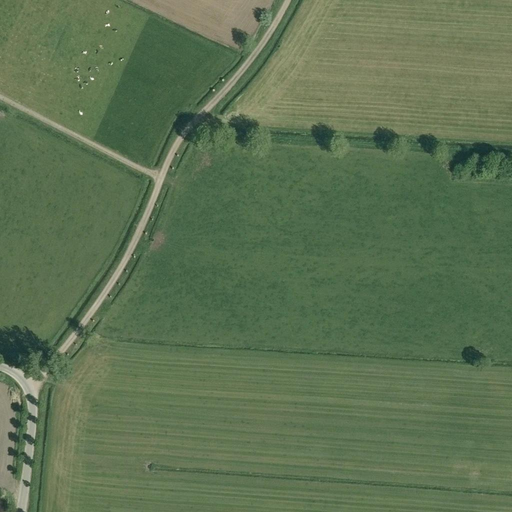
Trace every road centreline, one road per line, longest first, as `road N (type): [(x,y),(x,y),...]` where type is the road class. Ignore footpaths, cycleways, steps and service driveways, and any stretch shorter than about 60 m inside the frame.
road 1 (track): [(160,179),(0,97)]
road 2 (unclassified): [(21,511),(32,402),(24,383),(0,367)]
